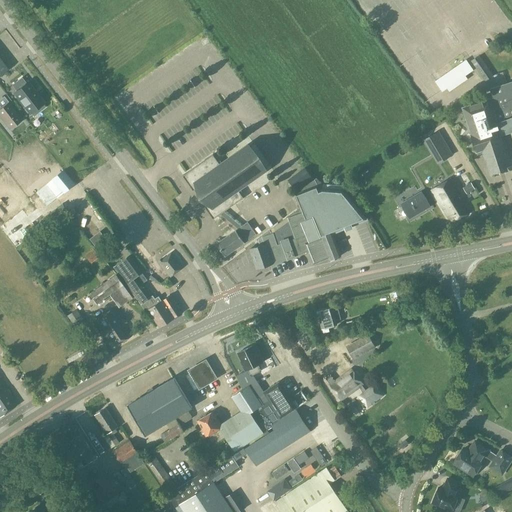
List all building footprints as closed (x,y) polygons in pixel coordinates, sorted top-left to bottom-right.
[(471,61),(486,82),(494,76),(479,56),(471,61)] [(0,58),(0,75),(8,69),(0,58)] [(436,81),(443,91),(473,71),(466,61),(436,81)] [(22,78),(12,85),(17,91),(13,93),(30,114),(36,110),(38,113),(45,107),(42,104),(44,103),(28,82),(26,84),(22,78)] [(502,121),(511,117),(511,81),(490,89),(493,98),(490,99),(490,98),(481,101),(482,101),(471,105),(463,107),(473,135),(472,135),(477,152),(483,150),(491,174),(501,171),(511,167),(503,139),(501,135),(497,123),(502,121)] [(4,96),(0,99),(0,117),(10,130),(23,120),(9,102),(4,96)] [(511,117),(502,121),(497,123),(501,135),(511,131),(511,117)] [(511,131),(501,135),(503,139),(508,137),(511,148),(511,131)] [(438,132),(426,139),(439,163),(452,155),(438,132)] [(213,154),(183,176),(193,191),(198,188),(209,203),(204,206),(213,219),(221,214),(238,229),(236,231),(223,239),(217,244),(220,248),(217,249),(220,254),(223,252),(226,256),(244,243),(256,235),(251,229),(247,223),(242,226),(224,212),(244,198),(239,190),(267,170),(264,165),(261,160),(256,153),(256,154),(252,149),(249,144),(220,164),(213,154)] [(288,180),(296,191),(313,178),(305,167),(288,180)] [(46,185),(37,193),(47,206),(57,198),(58,199),(75,184),(64,170),(46,185)] [(451,223),(472,211),(452,178),(431,190),(451,223)] [(475,190),(472,184),(464,188),(467,194),(475,190)] [(261,245),(250,249),(257,269),(274,263),(308,250),(314,263),(330,257),(331,260),(340,256),(331,233),(346,227),(347,229),(352,227),(351,225),(366,220),(342,191),(322,189),(320,190),(318,186),(295,194),(303,214),(288,219),(290,222),(274,234),(271,230),(259,240),(261,245)] [(410,218),(430,207),(421,193),(402,204),(410,218)] [(73,209),(77,214),(83,210),(79,205),(73,209)] [(85,255),(91,264),(100,258),(100,257),(102,255),(97,247),(94,249),(85,255)] [(172,252),(159,262),(171,277),(184,267),(172,252)] [(130,256),(115,266),(119,274),(127,284),(136,298),(136,297),(147,313),(150,311),(161,327),(182,313),(170,295),(163,300),(162,301),(159,297),(156,299),(153,295),(149,298),(140,285),(147,280),(135,263),(130,256)] [(117,275),(90,293),(97,304),(111,295),(119,308),(133,299),(125,286),(117,275)] [(114,347),(132,335),(128,329),(129,329),(126,324),(127,322),(125,318),(123,320),(116,308),(96,321),(104,334),(105,334),(114,347)] [(330,332),(328,327),(337,325),(336,321),(341,319),(338,309),(333,311),(332,308),(317,312),(322,329),(324,334),(330,332)] [(85,322),(77,309),(68,315),(76,328),(85,322)] [(339,325),(340,332),(357,327),(355,320),(346,322),(346,323),(339,325)] [(286,324),(276,333),(297,355),(308,345),(286,324)] [(373,345),(369,337),(365,339),(366,340),(351,347),(356,357),(368,351),(367,350),(370,348),(370,347),(373,345)] [(262,372),(258,365),(262,363),(258,354),(257,354),(253,346),(239,353),(243,361),(242,362),(246,371),(247,370),(250,378),(262,372)] [(191,371),(201,387),(216,378),(206,362),(191,371)] [(331,375),(326,378),(330,384),(330,385),(341,400),(363,385),(352,369),(335,381),(331,375)] [(175,378),(128,406),(137,421),(146,435),(166,423),(170,429),(161,435),(166,443),(184,431),(176,417),(182,413),(192,408),(175,378)] [(0,416),(18,404),(0,379),(0,416)] [(256,409),(250,413),(257,423),(263,433),(268,430),(273,426),(273,425),(277,422),(282,419),(289,414),(296,410),(288,397),(279,384),(272,388),(265,393),(267,397),(270,400),(266,403),(262,406),(256,409)] [(373,385),(357,399),(366,410),(383,397),(373,385)] [(214,412),(198,421),(207,437),(220,428),(232,447),(235,451),(263,433),(257,423),(250,413),(256,409),(262,406),(249,386),(244,389),(232,397),(241,412),(221,425),(214,412)] [(106,409),(95,416),(108,434),(104,436),(111,448),(116,445),(113,441),(117,439),(116,438),(114,434),(118,432),(116,429),(118,427),(106,409)] [(247,449),(247,450),(257,465),(280,450),(286,446),(292,443),(310,431),(305,423),(303,420),(296,410),(289,414),(282,419),(277,422),(273,425),(273,426),(276,430),(247,449)] [(74,419),(59,429),(64,436),(70,446),(63,451),(73,467),(84,459),(88,465),(97,458),(94,453),(82,435),(78,428),(79,427),(74,419)] [(55,448),(63,443),(59,437),(52,442),(55,448)] [(130,440),(113,451),(122,464),(124,462),(131,472),(145,463),(141,457),(138,453),(130,440)] [(468,452),(463,449),(454,463),(460,467),(461,469),(464,471),(466,471),(474,476),(483,462),(481,461),(485,457),(488,456),(491,452),(475,441),(468,452)] [(511,462),(511,457),(501,451),(489,468),(503,477),(511,462)] [(148,452),(141,457),(145,463),(146,465),(147,464),(175,508),(179,505),(183,511),(233,511),(214,482),(213,483),(211,481),(223,473),(218,465),(217,463),(177,489),(156,457),(153,458),(148,452)] [(316,472),(312,464),(301,470),(299,467),(307,463),(301,453),(286,461),(293,473),(299,470),(304,479),(316,472)] [(232,456),(218,465),(223,473),(225,475),(239,466),(232,456)] [(284,464),(272,471),(276,478),(288,471),(284,464)] [(74,475),(80,483),(85,479),(80,471),(74,475)] [(344,511),(345,511),(322,471),(290,489),(284,480),(268,489),(275,500),(274,500),(281,511),(344,511)] [(98,490),(97,490),(95,491),(103,503),(124,490),(116,478),(109,482),(102,472),(91,479),(98,490)] [(293,487),(302,482),(298,474),(288,479),(293,487)] [(460,484),(448,479),(443,490),(439,488),(432,503),(452,511),(458,496),(456,495),(460,484)] [(511,479),(497,486),(501,495),(511,490),(511,479)]
